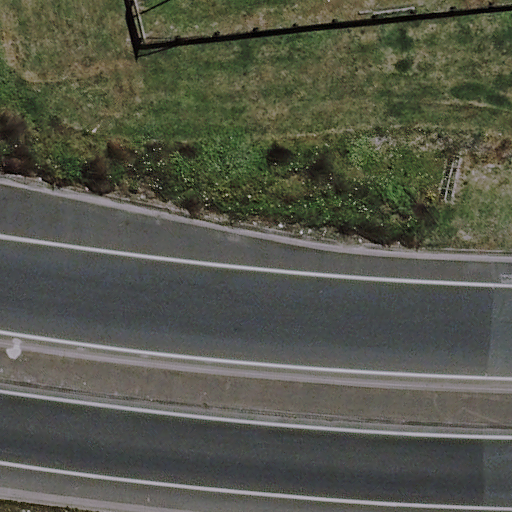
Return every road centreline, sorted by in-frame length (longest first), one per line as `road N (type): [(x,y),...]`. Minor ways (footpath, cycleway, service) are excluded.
road 1 (primary): [(0,288),(123,309),(377,330),(511,330)]
road 2 (primary): [(511,477),(263,460),(0,428)]
